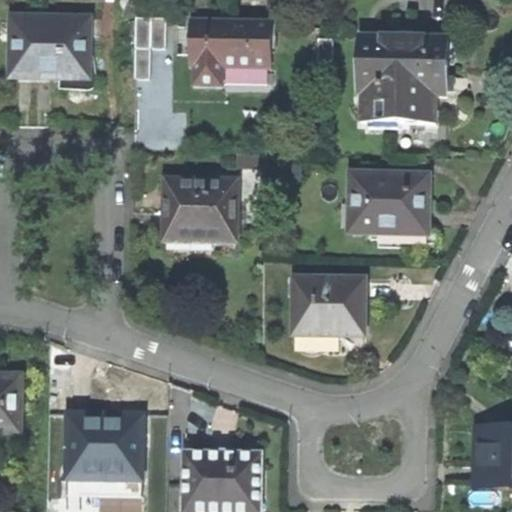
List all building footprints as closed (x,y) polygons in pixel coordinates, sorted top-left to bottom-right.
[(12,19),(11,80),(55,80),(83,81),(83,58),(91,58),(92,20),(45,19),(12,19)] [(175,20),(140,20),(141,77),(159,77),(159,47),(176,47),(175,20)] [(196,71),(195,90),(212,90),(225,91),(226,71),(273,71),(274,25),(194,24),(193,70),(196,71)] [(403,128),(438,129),(439,101),(450,101),(450,74),(451,41),(402,41),(362,40),(360,100),(364,100),(364,128),(372,128),(372,133),(402,134),(403,128)] [(205,246),(241,246),(241,176),(227,176),(227,181),(166,181),(165,198),(169,199),(168,212),(165,213),(165,245),(205,246)] [(354,177),(353,236),(407,237),(407,234),(430,234),(431,205),(432,178),(408,178),(407,182),(395,181),(395,178),(354,177)] [(367,282),(297,282),(296,338),(345,338),(366,338),(367,282)] [(0,433),(19,434),(20,378),(0,377),(0,433)] [(109,417),(68,416),(68,480),(143,481),(143,417),(109,417)] [(478,487),(511,487),(511,432),(480,432),(479,458),(478,487)] [(228,455),(185,455),(184,485),(168,485),(167,511),(261,511),(263,456),(228,455)]
